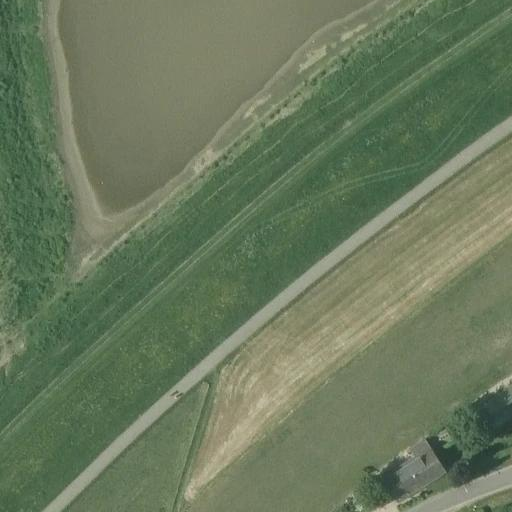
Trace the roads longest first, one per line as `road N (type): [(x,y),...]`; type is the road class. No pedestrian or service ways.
road 1 (track): [(0,429),(242,210),(511,10)]
road 2 (unclassified): [(51,511),(256,322),(511,124)]
